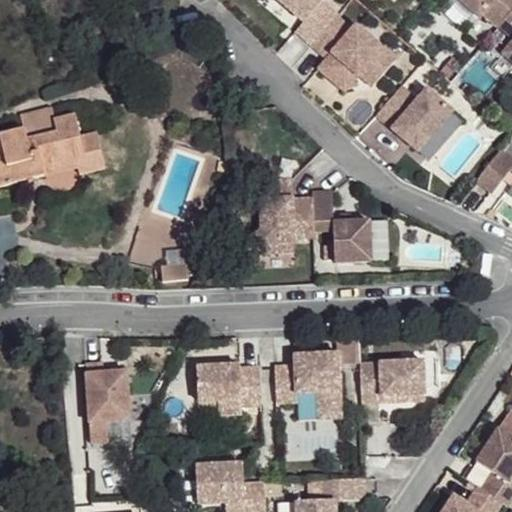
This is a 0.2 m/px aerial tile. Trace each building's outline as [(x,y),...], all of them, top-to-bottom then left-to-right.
[(295,30),(310,43),(337,15),(337,14),(322,1),(322,0),(280,0),(303,20),(295,30)] [(483,13),(499,26),(511,11),(511,0),(462,0),(480,17),(483,13)] [(511,11),(499,26),(511,37),(511,40),(502,52),(511,60),(511,11)] [(337,15),(310,43),(325,57),(316,67),(337,86),(352,70),(358,75),(364,67),(377,79),(395,60),(355,24),(351,28),(337,15)] [(364,67),(358,75),(370,86),(377,79),(364,67)] [(352,70),(337,86),(343,91),(358,75),(352,70)] [(402,86),(376,115),(419,152),(453,112),(427,89),(418,100),(402,86)] [(48,107),(20,114),(24,130),(26,138),(54,133),(51,121),(48,107)] [(24,130),(0,136),(0,142),(2,157),(0,157),(0,188),(77,170),(80,176),(108,170),(99,135),(81,138),(76,116),(51,121),(54,133),(26,138),(24,130)] [(511,160),(498,151),(475,182),(492,194),(511,166),(511,160)] [(313,230),(312,197),(292,197),(292,178),(269,179),(270,196),(264,197),(260,201),(261,227),(251,238),(266,252),(267,251),(294,250),(294,237),(313,236),(313,230)] [(369,222),(333,223),(332,189),(312,190),(312,197),(313,230),(333,229),(335,264),(371,263),(369,222)] [(296,365),(276,366),(277,403),(297,402),(297,394),(318,393),(319,405),(342,404),(340,354),(296,355),(296,365)] [(423,361),(360,364),(361,404),(424,401),(423,361)] [(102,362),(84,364),(93,443),(110,441),(108,421),(131,418),(126,370),(103,372),(102,362)] [(240,364),(198,366),(199,400),(219,399),(219,414),(242,413),(242,406),(262,406),(260,367),(240,367),(240,364)] [(342,404),(319,405),(319,420),(342,419),(342,404)] [(494,474),(483,491),(503,504),(508,507),(511,500),(511,484),(509,483),(511,478),(511,412),(477,462),(494,474)] [(244,463),(197,466),(198,504),(244,502),(244,511),(266,511),(265,482),(244,483),(244,463)] [(365,479),(325,480),(326,500),(298,501),(297,511),(336,511),(336,501),(359,500),(366,494),(365,479)] [(454,496),(443,511),(498,511),(503,504),(483,491),(478,488),(467,504),(454,496)] [(50,494),(0,496),(0,510),(52,508),(50,494)]
